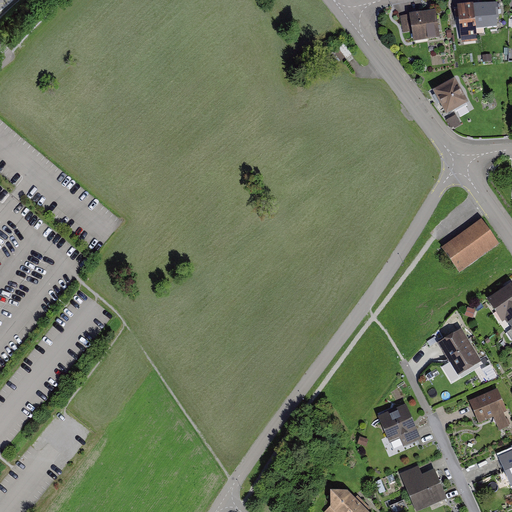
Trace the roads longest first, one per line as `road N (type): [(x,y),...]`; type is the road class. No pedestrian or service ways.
road 1 (residential): [(460,165),(217,511)]
road 2 (residential): [(460,165),(364,39),(354,13)]
road 3 (residential): [(402,361),(474,511)]
